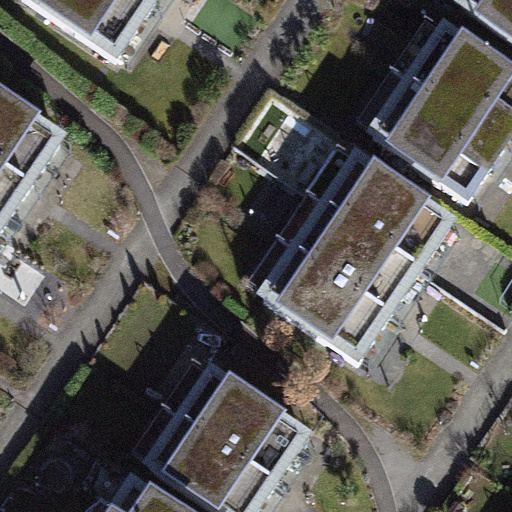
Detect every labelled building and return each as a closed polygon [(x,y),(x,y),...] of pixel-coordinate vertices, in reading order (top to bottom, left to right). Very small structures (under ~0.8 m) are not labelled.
[(180,0),(25,0),(23,4),(127,76),(180,0)] [(511,0),(470,0),(465,8),(511,40),(511,0)] [(511,71),(452,30),(378,135),(480,206),(511,161),(511,71)] [(0,98),(0,250),(71,147),(0,98)] [(348,155),(248,294),(356,371),(456,233),(348,155)] [(269,511),(320,436),(214,367),(148,468),(215,511),(269,511)] [(172,511),(140,488),(122,511),(172,511)]
